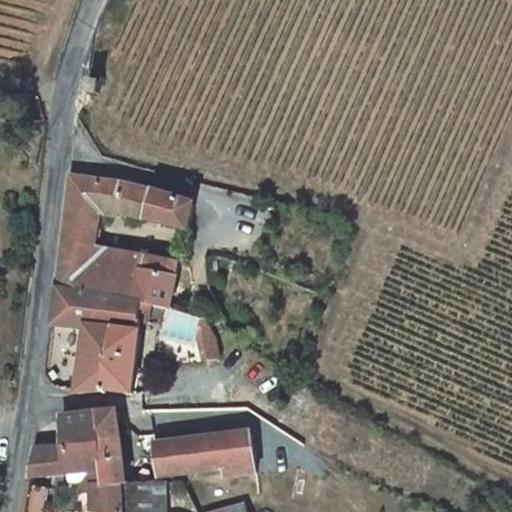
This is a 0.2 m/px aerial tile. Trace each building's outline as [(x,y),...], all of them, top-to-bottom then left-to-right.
[(111,73),(89,65),(82,86),(104,94),(111,73)] [(54,286),(162,308),(167,286),(182,289),(186,269),(181,263),(175,262),(171,266),(88,246),(94,210),(183,233),(192,203),(122,182),(72,176),(54,286)] [(141,324),(154,327),(167,308),(162,308),(54,286),(49,320),(82,325),(82,323),(139,333),(141,324)] [(199,315),(167,308),(154,327),(192,335),(199,370),(214,367),(209,337),(199,315)] [(139,333),(82,323),(82,325),(70,390),(91,386),(100,385),(109,384),(117,385),(127,385),(139,333)] [(92,418),(99,492),(116,492),(117,485),(108,415),(92,418)] [(48,511),(53,479),(84,480),(86,511),(113,511),(116,492),(99,492),(92,418),(57,424),(57,449),(29,450),(15,511),(48,511)] [(220,485),(252,479),(248,439),(149,450),(152,482),(219,474),(220,485)] [(144,511),(142,492),(116,492),(113,511),(144,511)]
